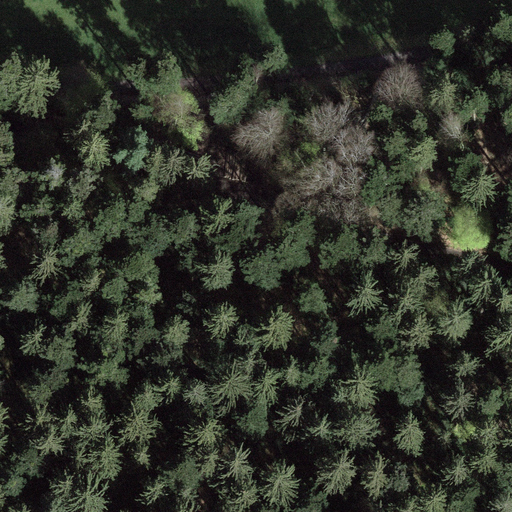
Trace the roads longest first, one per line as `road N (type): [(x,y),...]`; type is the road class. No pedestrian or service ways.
road 1 (track): [(0,109),(45,131),(511,269)]
road 2 (track): [(0,102),(210,93),(511,50)]
